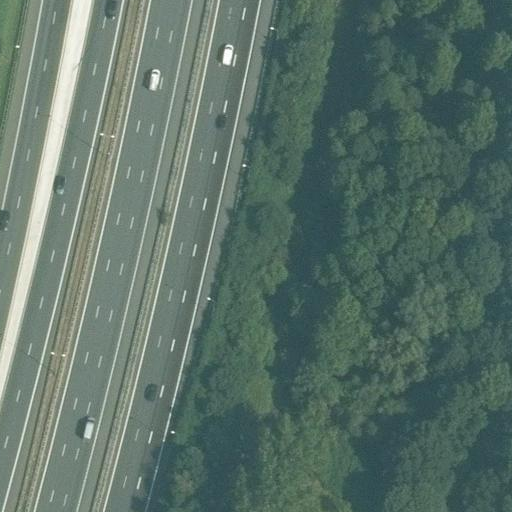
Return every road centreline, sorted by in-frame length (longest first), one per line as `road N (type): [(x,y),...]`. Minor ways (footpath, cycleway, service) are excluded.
road 1 (motorway): [(53,511),(170,0)]
road 2 (motorway): [(125,511),(239,0)]
road 3 (motorway): [(107,0),(0,456)]
road 4 (motorway): [(57,0),(0,337)]
